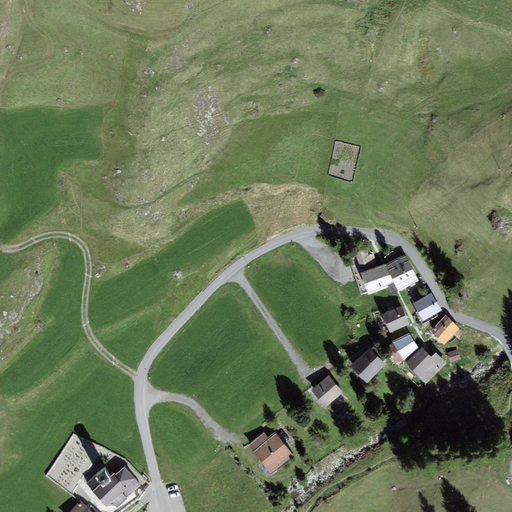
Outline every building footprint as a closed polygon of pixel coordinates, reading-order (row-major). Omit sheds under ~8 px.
[(372,250),(357,256),(373,295),(397,285),(400,292),(406,289),(420,284),(409,257),(380,269),(372,250)] [(420,284),(406,289),(427,322),(444,313),(427,284),(422,287),(420,284)] [(403,307),(385,315),(394,334),(411,327),(403,307)] [(448,345),(462,330),(448,317),(434,332),(448,345)] [(422,351),(413,335),(396,343),(399,348),(396,351),(404,365),(422,351)] [(372,384),(389,365),(372,350),(355,368),(372,384)] [(434,359),(425,350),(410,365),(430,385),(450,366),(439,355),(434,359)] [(460,352),(450,355),(452,363),(462,360),(460,352)] [(345,395),(330,377),(313,391),(328,409),(345,395)] [(267,435),(252,447),(275,476),(297,458),(278,435),(271,440),(267,435)] [(117,478),(107,468),(89,486),(111,508),(115,504),(121,510),(131,500),(126,495),(130,491),(117,478)] [(126,469),(117,478),(130,491),(126,495),(131,500),(144,487),(126,469)] [(96,511),(93,508),(91,510),(83,503),(74,511),(96,511)]
